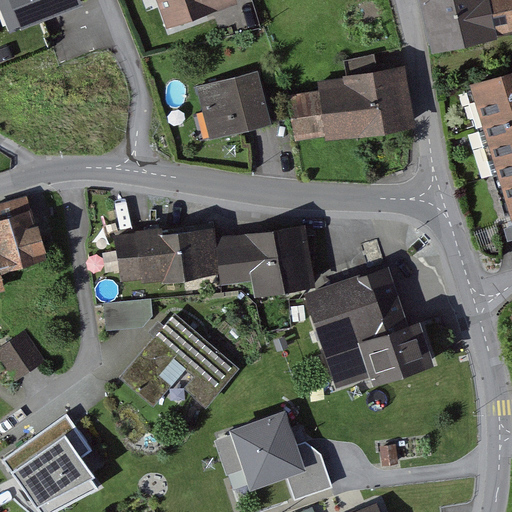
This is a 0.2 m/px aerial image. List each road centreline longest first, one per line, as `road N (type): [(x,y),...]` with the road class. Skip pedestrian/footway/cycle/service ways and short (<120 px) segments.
road 1 (residential): [(434,197),(301,195),(70,170),(0,184)]
road 2 (residential): [(402,0),(422,85),(434,197)]
road 3 (residential): [(474,303),(491,360),(500,440)]
